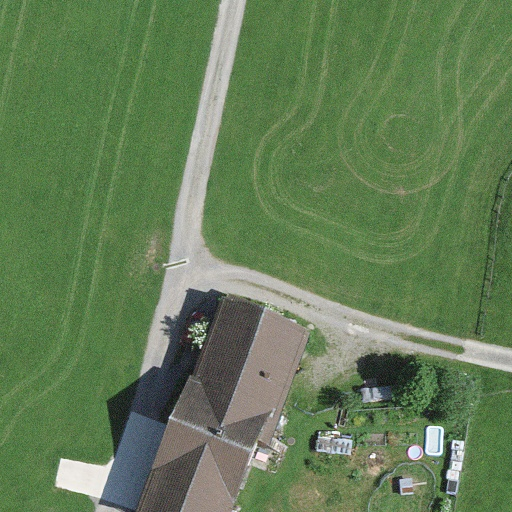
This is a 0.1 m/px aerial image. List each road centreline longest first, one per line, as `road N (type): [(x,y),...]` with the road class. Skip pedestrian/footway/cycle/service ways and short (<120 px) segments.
road 1 (track): [(113,511),(180,265),(239,0)]
road 2 (track): [(511,361),(180,265)]
